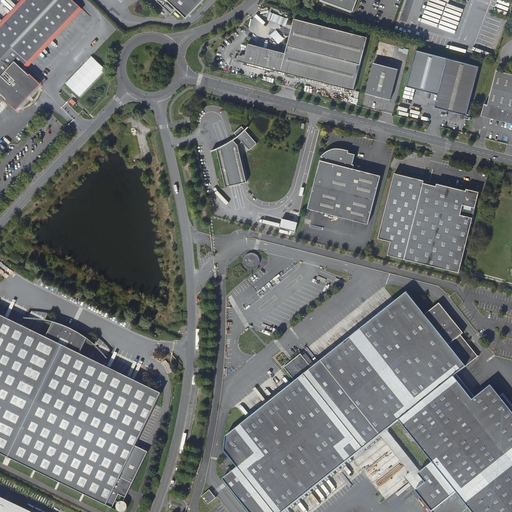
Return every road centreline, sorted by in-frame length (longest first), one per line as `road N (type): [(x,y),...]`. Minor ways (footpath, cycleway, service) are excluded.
road 1 (unclassified): [(158,93),(186,234),(191,343),(180,423),(154,511)]
road 2 (unknown): [(267,246),(266,280),(240,331),(225,402),(259,364),(376,277)]
road 3 (unclassified): [(208,81),(511,160)]
road 4 (unknown): [(222,254),(220,380),(193,510)]
road 5 (unknown): [(376,277),(442,298),(511,377)]
road 6 (unclassified): [(114,105),(0,226)]
